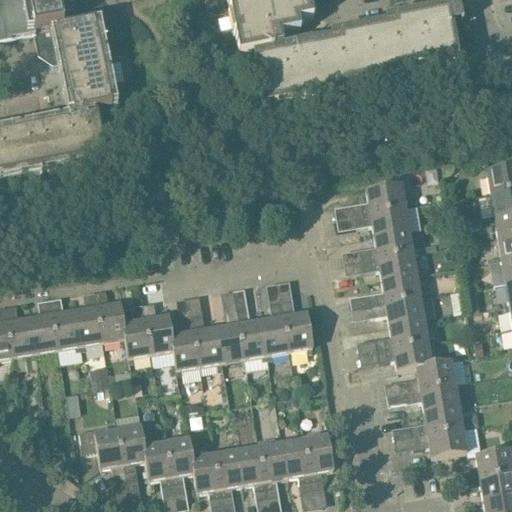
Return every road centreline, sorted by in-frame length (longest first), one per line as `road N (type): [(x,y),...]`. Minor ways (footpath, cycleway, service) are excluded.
road 1 (residential): [(373,511),(359,407),(339,393),(314,258)]
road 2 (residential): [(176,281),(314,258)]
